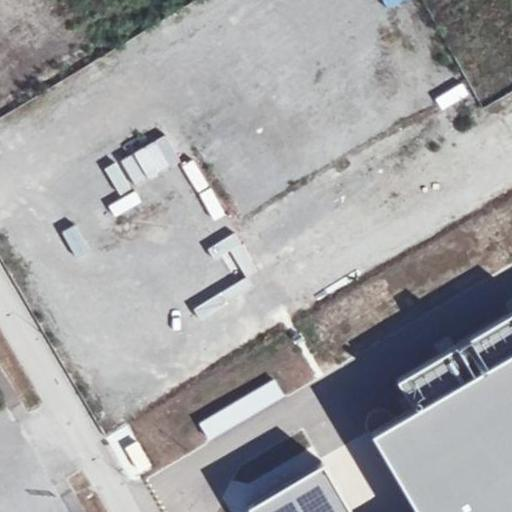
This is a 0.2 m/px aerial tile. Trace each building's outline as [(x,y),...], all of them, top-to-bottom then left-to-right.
[(434,101),(463,93),(456,69),(426,78),(434,101)] [(250,112),(196,143),(238,216),(292,185),(250,112)] [(480,138),(505,161),(511,152),(511,131),(497,118),(480,138)] [(141,180),(172,161),(153,130),(58,188),(90,240),(154,202),(141,180)] [(451,167),(476,154),(469,140),(444,153),(451,167)] [(299,286),(320,273),(312,261),(291,273),(299,286)] [(330,272),(305,285),(311,297),(336,283),(330,272)] [(511,511),(511,329),(367,415),(398,470),(423,511),(511,511)] [(138,441),(126,448),(136,467),(148,461),(138,441)] [(244,482),(261,511),(423,511),(398,470),(349,497),(318,441),(244,482)]
